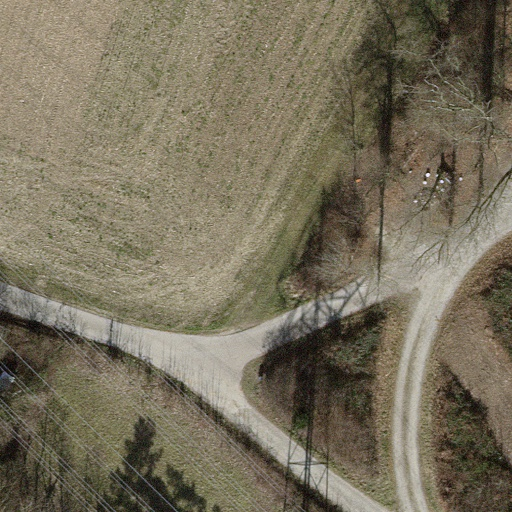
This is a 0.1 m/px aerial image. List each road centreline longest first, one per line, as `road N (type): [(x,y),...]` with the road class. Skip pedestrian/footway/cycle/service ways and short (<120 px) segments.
road 1 (track): [(511,192),(223,343),(166,348)]
road 2 (track): [(487,205),(407,346),(401,462),(408,511)]
road 3 (track): [(405,511),(166,348)]
road 4 (residential): [(166,348),(0,296)]
